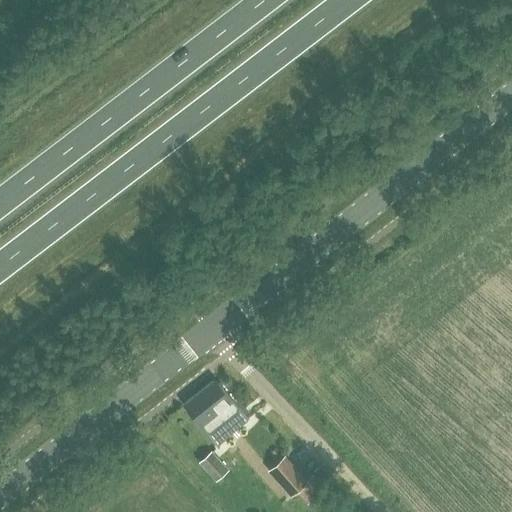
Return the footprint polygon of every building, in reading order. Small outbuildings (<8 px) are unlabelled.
[(211,380),(184,402),(186,405),(209,433),(240,409),(233,399),(220,383),(218,381),(211,380)] [(244,443),(234,450),(251,478),(262,471),(244,443)] [(216,479),(229,468),(213,449),(200,461),(216,479)] [(306,480),(301,474),(286,457),(285,456),(270,469),(291,493),(296,489),(307,503),(326,487),(314,473),(306,480)] [(249,488),(265,509),(281,497),(265,476),(249,488)]
